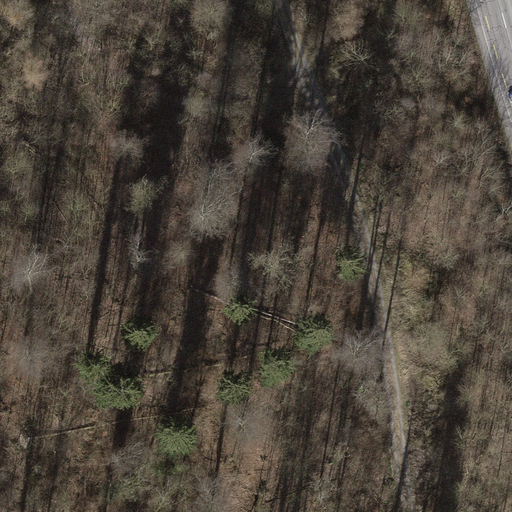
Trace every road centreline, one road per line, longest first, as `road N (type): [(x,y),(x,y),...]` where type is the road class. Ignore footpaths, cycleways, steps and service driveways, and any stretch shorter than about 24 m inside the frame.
road 1 (track): [(58,0),(59,71),(122,186),(164,333),(230,511)]
road 2 (track): [(408,511),(377,285),(280,0)]
road 3 (track): [(63,0),(97,57),(186,105),(238,106),(307,78)]
